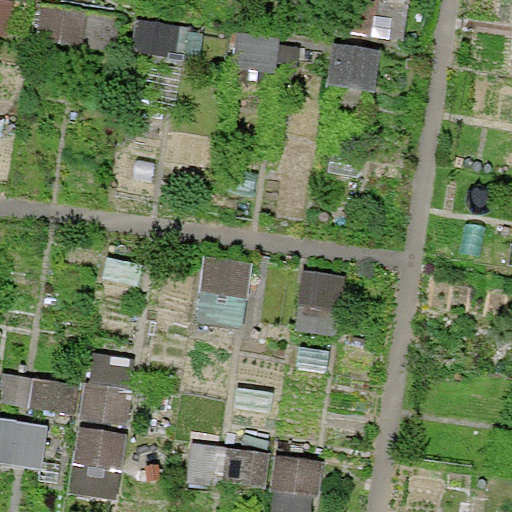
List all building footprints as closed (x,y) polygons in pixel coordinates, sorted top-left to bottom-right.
[(205,255),(200,291),(203,292),(249,298),(250,299),(256,263),(205,255)] [(139,272),(111,267),(107,287),(136,292),(139,272)] [(350,278),(305,271),(299,304),(344,311),(350,278)] [(249,298),(203,292),(199,323),(245,329),(249,298)] [(134,360),(95,354),(90,385),(129,391),(134,360)] [(34,378),(2,374),(0,388),(0,403),(29,409),(34,378)] [(81,386),(34,378),(29,409),(76,417),(81,386)] [(86,384),(80,420),(131,428),(136,392),(129,391),(90,385),(86,384)] [(49,425),(0,418),(0,465),(43,471),(49,425)] [(78,429),(73,465),(76,465),(123,472),(129,436),(78,429)] [(228,449),(193,444),(188,484),(223,488),(224,483),(228,449)] [(272,455),(228,449),(224,483),(267,489),(272,455)] [(276,455),(271,490),(321,498),(327,462),(276,455)] [(123,472),(76,465),(72,494),(119,501),(123,472)]
